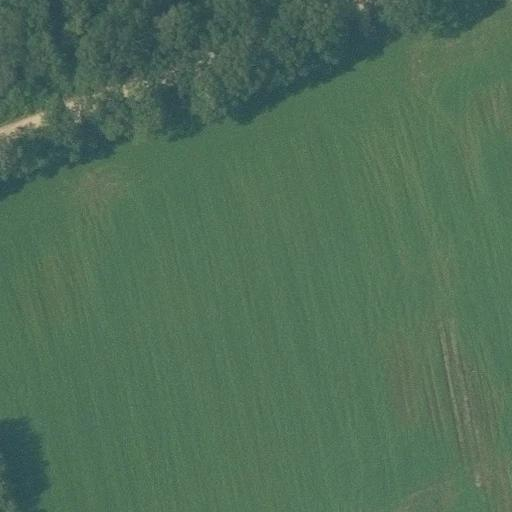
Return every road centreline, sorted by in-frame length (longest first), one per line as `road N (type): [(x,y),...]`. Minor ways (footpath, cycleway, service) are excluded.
road 1 (track): [(0,139),(375,0)]
road 2 (track): [(124,0),(73,112)]
